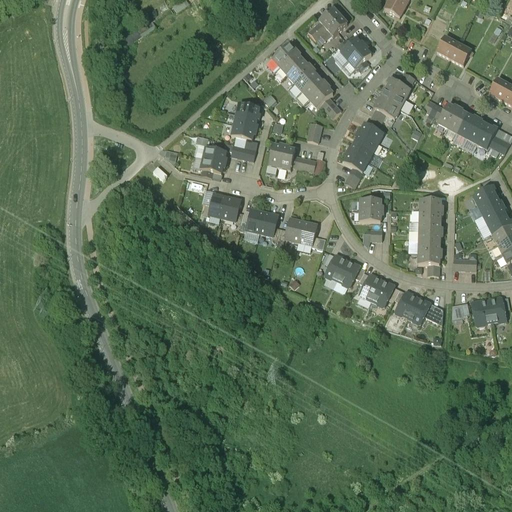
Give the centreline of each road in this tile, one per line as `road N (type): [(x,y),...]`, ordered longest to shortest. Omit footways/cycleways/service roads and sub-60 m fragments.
road 1 (tertiary): [(68,0),(65,35),(82,153),(76,254),(171,511)]
road 2 (track): [(81,124),(145,154),(75,224)]
road 3 (residential): [(511,123),(394,55)]
